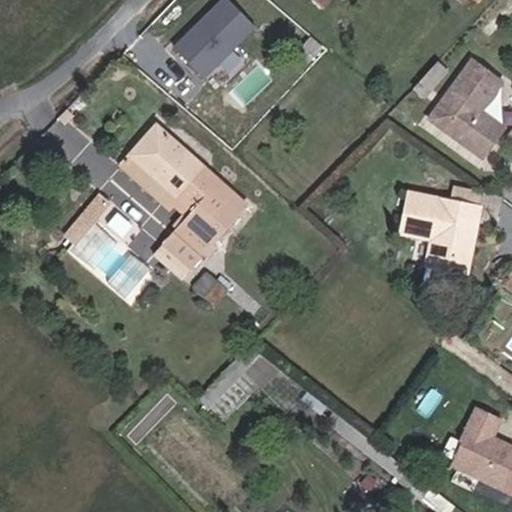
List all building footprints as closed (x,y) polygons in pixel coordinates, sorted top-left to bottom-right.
[(204,79),(258,26),(231,0),(217,0),(171,46),(204,79)] [(467,56),(424,116),(439,126),(442,122),(449,127),(450,135),(477,155),(500,125),(476,107),(498,79),(467,56)] [(444,71),(435,62),(410,87),(419,96),(444,71)] [(195,250),(241,194),(153,121),(116,165),(163,205),(174,190),(189,202),(168,228),(195,250)] [(442,122),(439,126),(450,135),(449,127),(442,122)] [(481,210),(478,224),(493,228),(501,200),(458,188),(454,202),(481,210)] [(423,277),(462,286),(471,250),(464,248),(466,239),(473,241),(478,224),(481,210),(454,202),(420,193),(411,224),(435,230),(423,277)] [(185,262),(195,250),(168,228),(157,239),(185,262)] [(511,261),(497,282),(511,291),(511,261)] [(190,287),(203,298),(212,285),(200,274),(190,287)] [(261,396),(285,373),(250,340),(194,404),(208,416),(242,380),(254,390),(261,396)] [(261,396),(284,417),(307,393),(285,373),(261,396)] [(208,416),(221,428),(254,390),(242,380),(208,416)] [(503,423),(478,411),(463,445),(465,446),(454,470),(511,496),(511,449),(502,445),(502,446),(493,443),(503,423)] [(419,511),(426,505),(420,498),(402,482),(391,494),(409,511),(419,511)]
